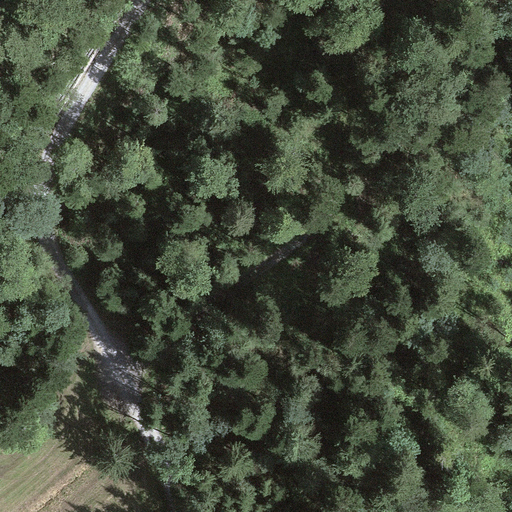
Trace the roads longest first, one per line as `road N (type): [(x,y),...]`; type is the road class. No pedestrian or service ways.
road 1 (unclassified): [(140,0),(55,143),(39,206),(41,230),(120,371),(173,511)]
road 2 (track): [(120,371),(314,219),(331,186),(356,66),(388,0)]
road 3 (track): [(0,183),(114,0)]
